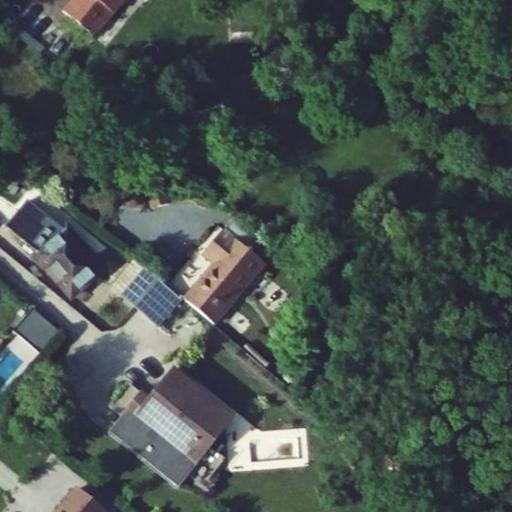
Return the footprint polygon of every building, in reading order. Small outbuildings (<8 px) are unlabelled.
[(87,0),(71,20),(104,47),(142,0),(87,0)] [(128,72),(150,120),(209,94),(187,46),(128,72)] [(44,258),(76,305),(111,281),(102,268),(108,264),(94,243),(87,248),(78,235),(44,258)] [(209,299),(239,323),(275,277),(233,244),(216,266),(228,275),(209,299)] [(125,297),(171,334),(192,309),(145,271),(125,297)] [(34,307),(12,332),(37,354),(59,329),(34,307)] [(182,493),(243,420),(183,370),(169,387),(145,368),(117,401),(139,419),(120,441),(182,493)] [(45,401),(80,430),(100,405),(65,376),(45,401)] [(108,511),(95,500),(84,511),(108,511)]
